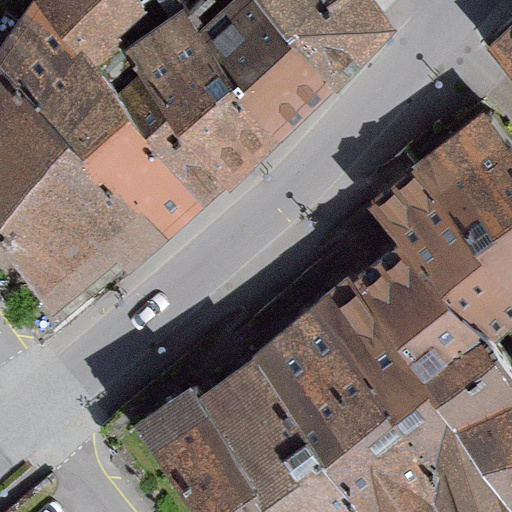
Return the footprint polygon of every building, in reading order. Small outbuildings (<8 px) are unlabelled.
[(120,0),(11,0),(7,6),(71,74),(123,4),(120,0)] [(158,0),(164,10),(180,0),(158,0)] [(234,0),(180,0),(164,10),(255,135),(316,77),(234,0)] [(234,0),(316,77),(337,56),(376,15),(363,0),(234,0)] [(511,2),(465,45),(511,96),(511,2)] [(0,14),(0,95),(150,230),(188,199),(89,93),(71,74),(7,6),(0,14)] [(255,135),(164,10),(102,44),(116,72),(89,93),(188,199),(255,135)] [(0,257),(32,301),(94,249),(106,265),(150,230),(0,95),(0,257)] [(511,174),(463,112),(388,171),(509,312),(511,316),(511,174)] [(509,312),(388,171),(353,199),(384,238),(453,325),(468,344),(509,312)] [(453,325),(384,238),(330,279),(395,368),(453,325)] [(330,279),(295,305),(438,511),(486,511),(428,416),(395,368),(330,279)] [(438,511),(295,305),(235,350),(346,511),(438,511)] [(453,325),(395,368),(428,416),(505,393),(468,344),(453,325)] [(346,511),(235,350),(174,388),(256,511),(346,511)] [(256,511),(174,388),(169,379),(109,417),(176,511),(256,511)] [(511,410),(505,393),(428,416),(486,511),(503,511),(511,510),(511,410)]
